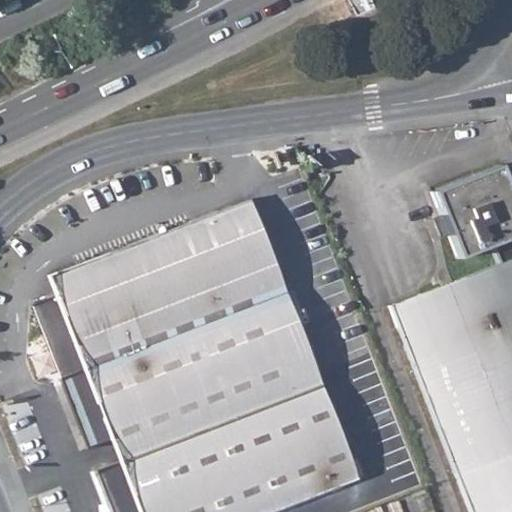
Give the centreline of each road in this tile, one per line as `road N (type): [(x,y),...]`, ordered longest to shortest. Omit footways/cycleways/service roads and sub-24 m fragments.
road 1 (unclassified): [(0,210),(23,184),(115,144),(423,100)]
road 2 (unknown): [(236,190),(343,382)]
road 3 (primary): [(0,128),(143,62)]
road 4 (primary): [(143,62),(266,0)]
road 5 (unclassified): [(511,17),(501,43),(423,100)]
